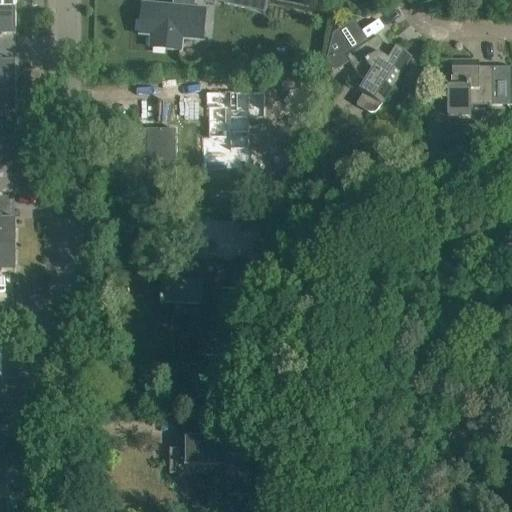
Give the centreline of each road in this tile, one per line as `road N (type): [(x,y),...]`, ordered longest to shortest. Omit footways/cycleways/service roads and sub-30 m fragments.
road 1 (unclassified): [(71,312),(67,0)]
road 2 (unclassified): [(73,511),(71,312)]
road 3 (residential): [(511,26),(416,25),(406,0)]
